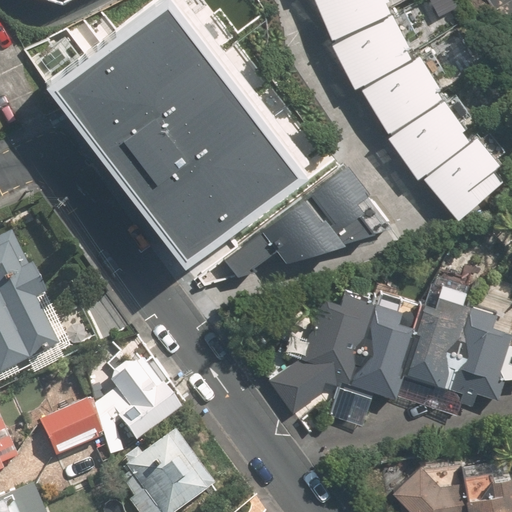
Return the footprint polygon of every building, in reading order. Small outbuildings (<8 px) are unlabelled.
[(164,0),(62,82),(189,239),(292,157),(165,0),(164,0)] [(306,0),(412,190),(427,176),(457,214),(502,175),(483,123),(467,129),(452,86),(437,91),(418,40),(407,44),(390,0),(306,0)] [(342,161),(225,257),(239,273),(392,223),(342,161)] [(10,227),(0,232),(0,386),(73,349),(10,227)] [(370,310),(321,290),(285,349),(295,358),(270,377),(296,411),(324,385),(338,391),(370,310)] [(435,303),(421,300),(403,373),(449,383),(467,301),(437,295),(435,303)] [(414,309),(379,300),(349,380),(394,391),(414,309)] [(498,307),(470,305),(459,390),(502,394),(504,375),(511,375),(511,325),(497,324),(498,307)] [(178,406),(135,352),(109,377),(129,403),(114,415),(135,441),(178,406)] [(83,399),(39,418),(56,455),(100,435),(83,399)] [(0,419),(0,470),(3,470),(0,463),(15,457),(0,419)] [(135,495),(127,502),(135,511),(176,511),(214,480),(170,430),(147,450),(141,443),(123,458),(127,463),(123,468),(127,473),(121,478),(135,495)] [(420,459),(394,486),(411,508),(410,511),(459,511),(459,463),(426,466),(420,459)] [(466,511),(511,511),(511,504),(511,493),(508,460),(461,465),(466,511)] [(97,476),(60,493),(68,511),(111,511),(113,511),(97,476)] [(41,511),(30,484),(0,496),(0,511),(41,511)]
